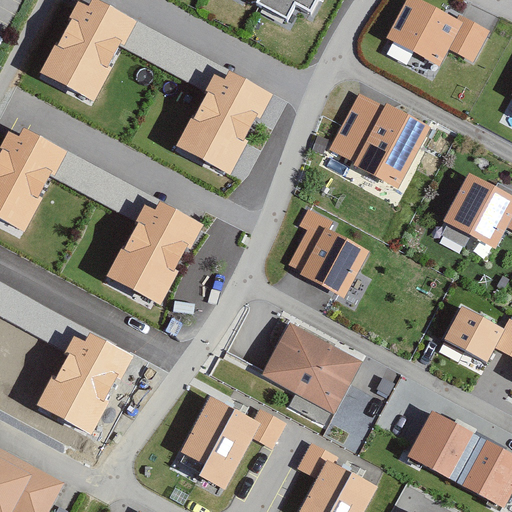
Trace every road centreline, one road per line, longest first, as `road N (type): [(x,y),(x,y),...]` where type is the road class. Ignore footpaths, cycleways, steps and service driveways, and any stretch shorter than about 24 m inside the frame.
road 1 (residential): [(266,232),(28,103)]
road 2 (residential): [(190,363),(0,264)]
road 3 (residential): [(316,94),(136,0)]
road 4 (residential): [(266,232),(190,363)]
road 5 (residential): [(190,363),(102,482)]
road 6 (residential): [(316,94),(266,232)]
